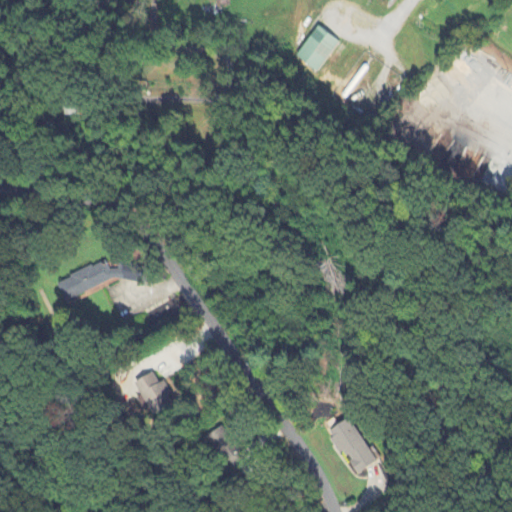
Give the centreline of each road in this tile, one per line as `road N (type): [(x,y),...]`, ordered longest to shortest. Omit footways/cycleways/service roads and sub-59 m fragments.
road 1 (residential): [(337,511),(308,456),(136,219),(100,200),(0,188)]
road 2 (residential): [(148,101),(220,98),(233,71),(213,51),(163,44),(153,0)]
